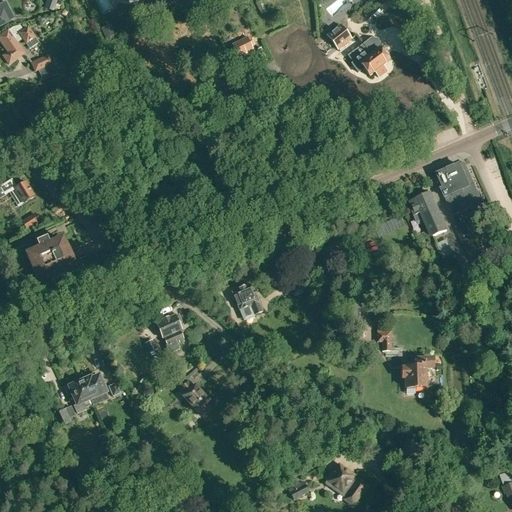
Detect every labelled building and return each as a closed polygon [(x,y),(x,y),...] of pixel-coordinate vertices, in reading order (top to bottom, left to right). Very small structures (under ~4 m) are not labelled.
[(47,0),(44,9),(53,12),(56,0),(47,0)] [(122,21),(113,0),(102,5),(111,25),(122,21)] [(155,7),(159,15),(185,1),(187,0),(143,0),(143,5),(147,6),(152,7),(155,7)] [(255,3),(261,15),(266,12),(260,0),(255,3)] [(0,25),(9,21),(10,21),(15,19),(6,2),(0,4),(0,25)] [(367,11),(373,8),(370,2),(364,5),(367,11)] [(140,13),(126,19),(129,26),(143,20),(140,13)] [(325,36),(338,51),(352,39),(340,24),(325,36)] [(28,49),(39,43),(35,38),(27,27),(23,30),(19,25),(12,27),(6,32),(0,36),(0,41),(8,53),(3,56),(9,65),(25,54),(17,44),(22,40),(25,44),(28,49)] [(102,31),(106,39),(114,35),(110,27),(102,31)] [(253,51),(247,38),(232,45),(239,58),(253,51)] [(368,51),(356,60),(369,77),(374,73),(378,78),(387,71),(383,66),(388,62),(379,49),(379,43),(377,40),(371,40),(363,45),(368,51)] [(31,63),(35,72),(53,64),(49,55),(31,63)] [(42,73),(46,81),(59,74),(56,67),(42,73)] [(442,190),(451,211),(462,206),(460,201),(464,199),(465,200),(478,195),(464,163),(437,175),(439,178),(437,180),(440,186),(442,185),(444,189),(442,190)] [(11,179),(0,186),(0,198),(0,199),(9,193),(18,207),(34,196),(25,182),(17,187),(11,179)] [(424,221),(431,238),(447,231),(430,193),(410,202),(419,224),(424,221)] [(40,222),(35,215),(22,223),(27,230),(40,222)] [(455,227),(460,239),(464,237),(470,235),(465,223),(455,227)] [(49,277),(51,281),(65,274),(64,271),(68,269),(67,266),(73,263),(62,238),(49,244),(45,235),(36,239),(40,248),(26,254),(37,279),(43,276),(45,279),(49,277)] [(455,245),(454,235),(437,238),(439,248),(455,245)] [(468,259),(473,257),(464,237),(460,239),(468,259)] [(452,266),(460,263),(454,250),(446,254),(452,266)] [(286,281),(292,294),(304,289),(298,276),(286,281)] [(240,311),(244,321),(254,317),(254,315),(262,312),(251,285),(232,293),(239,311),(240,311)] [(347,306),(347,314),(347,322),(355,322),(357,322),(357,306),(347,306)] [(166,347),(169,354),(179,350),(177,344),(180,343),(178,341),(183,339),(180,331),(181,331),(178,323),(181,322),(178,315),(175,317),(174,316),(156,324),(156,325),(153,327),(156,333),(159,332),(162,339),(164,338),(167,346),(166,347)] [(389,323),(377,324),(377,333),(376,333),(376,343),(381,343),(382,352),(392,352),(391,349),(394,349),(393,344),(391,344),(390,333),(389,323)] [(323,333),(318,324),(312,326),(316,336),(323,333)] [(144,344),(149,354),(157,350),(152,340),(144,344)] [(406,379),(406,394),(415,394),(415,387),(425,387),(425,378),(427,378),(427,369),(432,368),(432,359),(416,360),(416,368),(403,369),(403,379),(406,379)] [(173,378),(180,382),(185,371),(178,367),(173,378)] [(90,399),(93,406),(94,407),(102,403),(100,398),(107,395),(99,376),(91,379),(91,377),(82,381),(90,399)] [(86,409),(93,406),(90,399),(82,381),(68,387),(76,405),(73,407),(77,415),(87,411),(86,409)] [(120,381),(108,386),(112,397),(124,392),(120,381)] [(197,411),(202,416),(211,407),(207,402),(208,401),(194,387),(189,382),(179,391),(184,396),(183,397),(196,411),(197,411)] [(125,393),(117,397),(123,409),(131,405),(125,393)] [(414,406),(422,407),(422,396),(414,396),(414,406)] [(59,412),(64,427),(72,424),(70,419),(76,416),(72,407),(59,412)] [(221,421),(216,415),(211,420),(209,418),(205,422),(212,429),(221,421)] [(128,436),(137,429),(131,423),(123,430),(128,436)] [(229,440),(235,447),(247,436),(241,429),(229,440)] [(101,445),(106,442),(103,435),(98,438),(101,445)] [(142,449),(138,444),(130,450),(134,456),(142,449)] [(343,500),(352,507),(367,486),(358,479),(357,481),(353,478),(354,477),(339,466),(325,485),(333,491),(335,488),(342,493),(343,492),(347,495),(343,500)] [(288,490),(294,500),(308,493),(302,482),(288,490)] [(511,484),(502,488),(505,495),(506,494),(510,503),(511,507),(511,484)] [(370,511),(378,502),(367,494),(353,511),(370,511)] [(298,506),(302,511),(304,511),(318,502),(313,496),(298,506)] [(383,509),(397,511),(398,501),(384,500),(383,509)]
